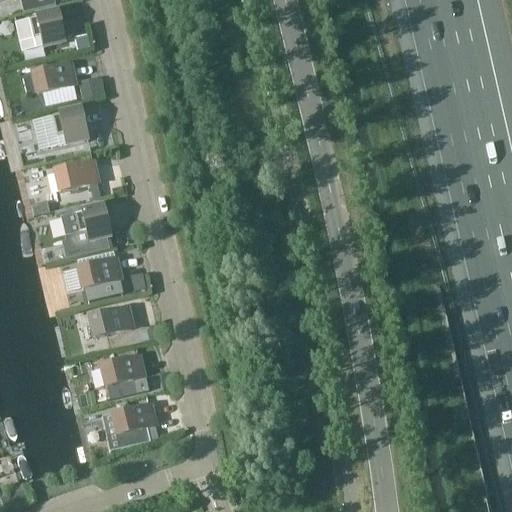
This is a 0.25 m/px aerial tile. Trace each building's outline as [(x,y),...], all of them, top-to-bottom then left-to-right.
[(0,0),(0,3),(13,0),(18,0),(22,16),(55,8),(53,0),(0,0)] [(27,22),(15,25),(21,54),(43,49),(64,44),(57,15),(29,22),(27,22)] [(89,50),(86,37),(73,40),(76,54),(89,50)] [(69,68),(32,76),(37,97),(41,96),(45,110),(76,103),(72,89),(74,88),(69,68)] [(101,99),(101,98),(97,80),(77,85),(81,104),(100,99),(101,99)] [(52,119),(31,124),(38,153),(66,146),(87,141),(80,112),(52,119)] [(96,186),(97,186),(92,165),(55,174),(60,195),(88,188),(96,186)] [(100,202),(96,186),(88,188),(92,203),(100,202)] [(64,243),(60,244),(64,262),(108,252),(106,240),(109,239),(103,210),(74,216),(60,220),(65,237),(63,238),(64,243)] [(83,292),(120,283),(115,262),(78,271),(83,292)] [(145,292),(141,277),(129,279),(133,294),(145,292)] [(94,341),(131,332),(126,311),(89,320),(94,341)] [(157,342),(157,339),(155,330),(145,332),(148,344),(155,342),(157,342)] [(138,360),(101,368),(106,389),(109,403),(146,394),(143,381),(138,360)] [(170,392),(169,387),(166,376),(159,378),(162,394),(168,392),(170,392)] [(112,417),(101,419),(109,454),(149,444),(146,431),(154,429),(149,408),(112,417)] [(0,503),(3,511),(26,504),(22,492),(0,499),(0,503)]
